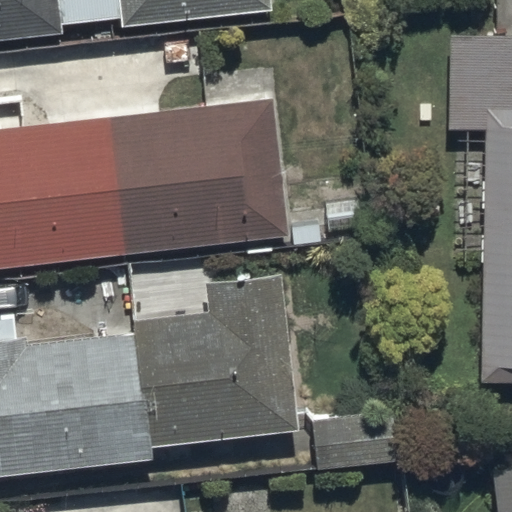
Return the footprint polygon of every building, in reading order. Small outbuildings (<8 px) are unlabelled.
[(0,0),(0,44),(64,38),(64,30),(124,23),(125,29),(278,12),(276,0),(0,0)] [(511,22),(389,19),(388,72),(445,73),(444,116),(480,116),(474,367),(511,367),(511,22)] [(0,270),(290,239),(276,102),(23,129),(20,108),(0,109),(0,270)] [(0,481),(157,465),(155,449),(301,434),(285,279),(207,287),(210,314),(138,321),(139,335),(27,347),(24,325),(0,327),(0,481)] [(392,407),(310,416),(315,465),(397,457),(392,407)] [(511,511),(511,443),(482,447),(489,511),(511,511)]
